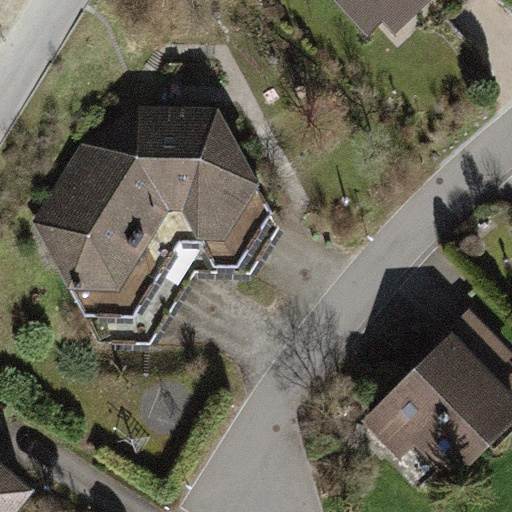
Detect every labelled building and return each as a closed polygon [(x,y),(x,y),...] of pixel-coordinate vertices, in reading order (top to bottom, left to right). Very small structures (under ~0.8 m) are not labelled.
[(334,0),(366,34),(381,21),(395,36),(434,0),(334,0)] [(86,153),(39,231),(98,339),(154,344),(192,271),(143,171),(145,114),(86,153)] [(220,119),(145,114),(143,171),(192,271),(247,271),(275,227),(220,119)] [(458,342),(361,424),(394,464),(412,449),(439,481),(511,419),(511,405),(507,399),(511,395),(511,364),(468,313),(448,330),(458,342)] [(0,511),(11,511),(29,490),(0,466),(0,511)]
